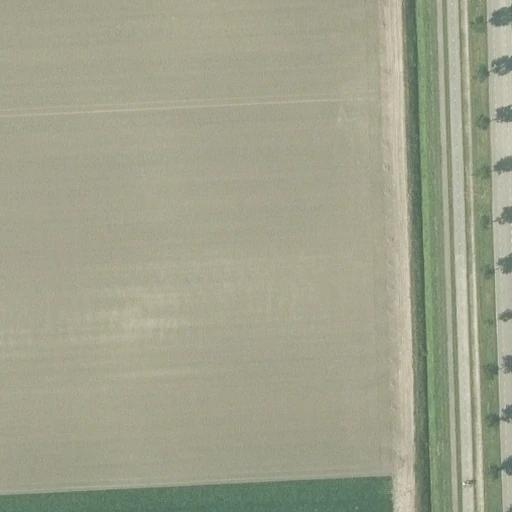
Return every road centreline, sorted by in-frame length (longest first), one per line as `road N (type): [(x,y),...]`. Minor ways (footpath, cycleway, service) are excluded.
road 1 (unknown): [(478,511),(463,0)]
road 2 (unclassified): [(511,464),(497,0)]
